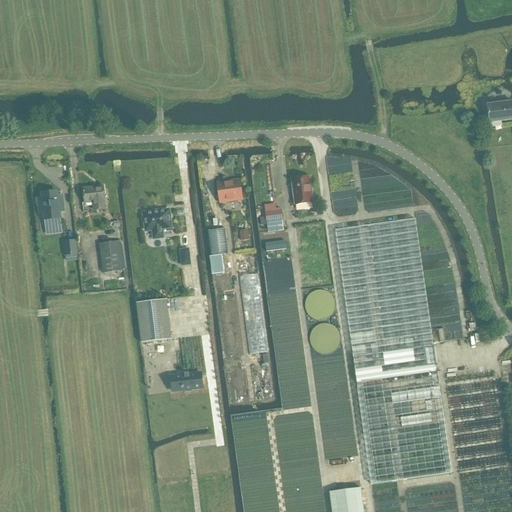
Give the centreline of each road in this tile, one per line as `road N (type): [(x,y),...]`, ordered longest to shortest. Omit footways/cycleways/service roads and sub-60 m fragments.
road 1 (unclassified): [(511,332),(489,301),(456,203),(425,170),(380,142),(319,133),(0,144)]
road 2 (track): [(372,511),(330,218)]
road 3 (track): [(288,223),(329,511)]
road 4 (unknown): [(184,138),(198,316),(169,355),(163,385)]
road 5 (track): [(461,511),(439,359)]
road 6 (track): [(282,511),(269,415),(313,408)]
road 7 (track): [(511,479),(494,352)]
